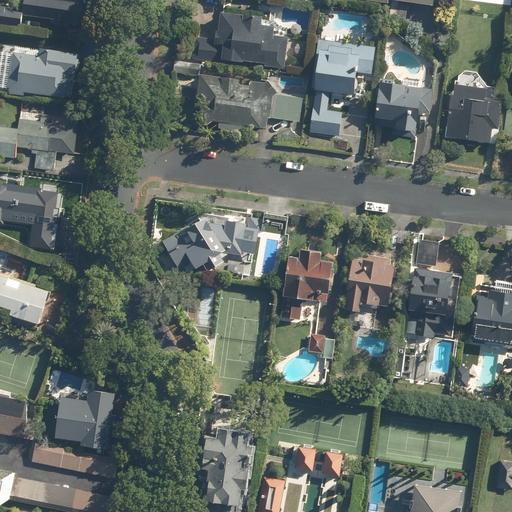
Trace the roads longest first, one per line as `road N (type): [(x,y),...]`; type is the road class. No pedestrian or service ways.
road 1 (residential): [(126,155),(511,210)]
road 2 (residential): [(126,155),(112,268),(172,375),(151,511)]
road 3 (residential): [(146,0),(126,155)]
